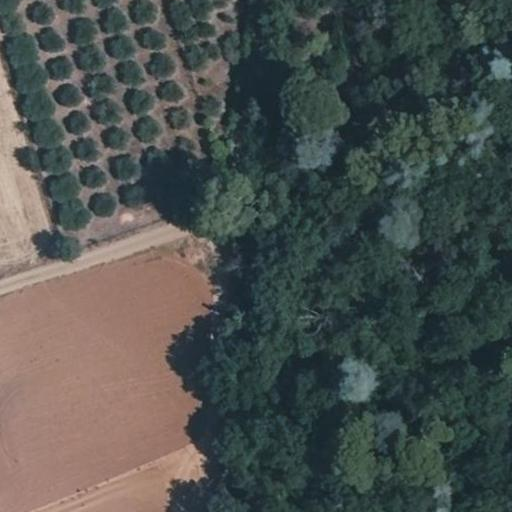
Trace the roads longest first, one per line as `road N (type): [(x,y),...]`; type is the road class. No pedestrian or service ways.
road 1 (unclassified): [(231,209),(207,511)]
road 2 (unclassified): [(231,209),(0,285)]
road 3 (unclassified): [(266,0),(231,209)]
